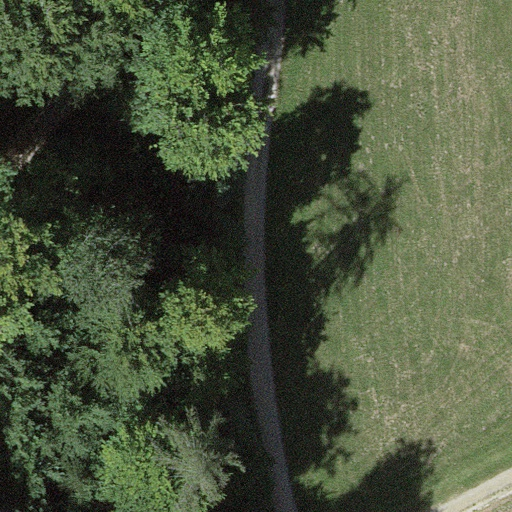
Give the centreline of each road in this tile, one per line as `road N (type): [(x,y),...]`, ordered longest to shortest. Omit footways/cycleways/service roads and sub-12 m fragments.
road 1 (track): [(264,0),(246,263),(286,511)]
road 2 (track): [(0,171),(143,0)]
